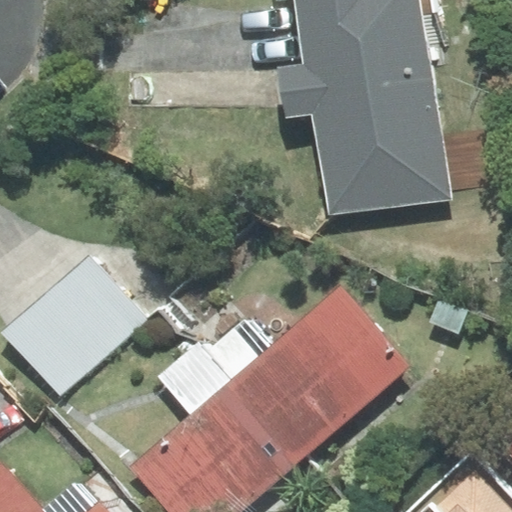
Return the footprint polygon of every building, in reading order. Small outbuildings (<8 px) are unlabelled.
[(316,0),(323,62),(299,65),(305,116),(329,113),(340,212),(463,199),(440,0),(316,0)] [(68,402),(181,295),(123,234),(10,341),(68,402)] [(267,355),(241,327),(218,349),(208,338),(164,378),(199,417),(134,477),(166,511),(255,511),(423,359),(350,279),(267,355)] [(0,511),(127,511),(117,499),(101,511),(60,511),(16,461),(0,474),(0,511)] [(437,511),(511,511),(511,488),(489,464),(437,511)]
